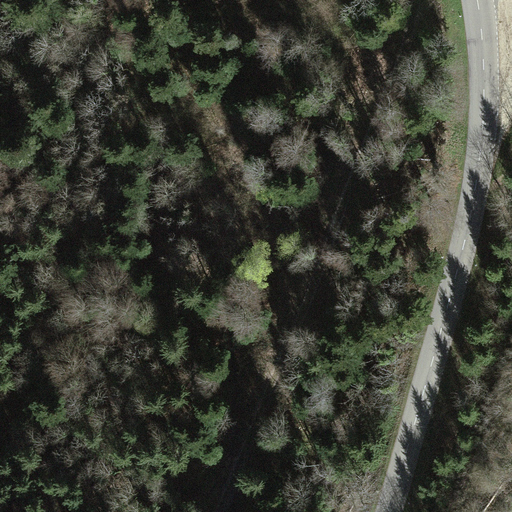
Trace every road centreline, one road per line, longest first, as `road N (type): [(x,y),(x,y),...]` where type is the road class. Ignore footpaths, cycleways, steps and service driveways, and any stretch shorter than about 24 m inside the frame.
road 1 (track): [(407,0),(330,182),(278,340),(202,511)]
road 2 (tertiary): [(387,511),(476,199),(485,109),(477,0)]
